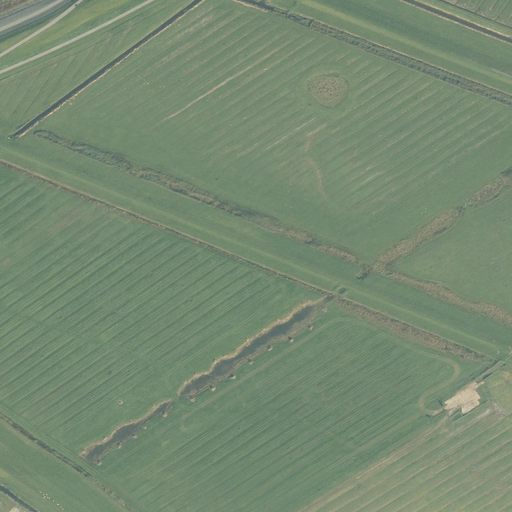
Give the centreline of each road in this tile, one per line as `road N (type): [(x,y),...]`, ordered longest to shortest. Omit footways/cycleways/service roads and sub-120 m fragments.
road 1 (track): [(0,143),(511,348)]
road 2 (track): [(315,0),(511,76)]
road 3 (track): [(304,511),(448,420)]
